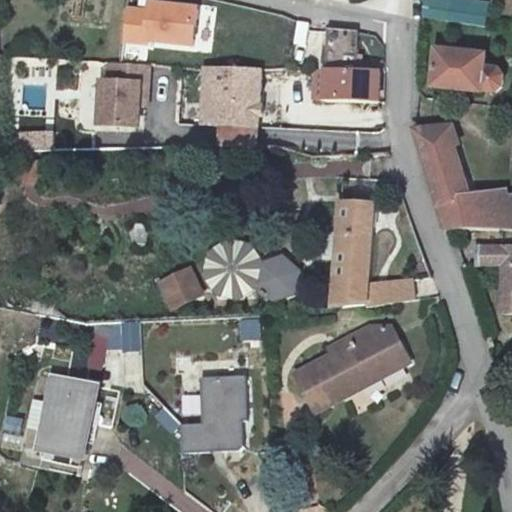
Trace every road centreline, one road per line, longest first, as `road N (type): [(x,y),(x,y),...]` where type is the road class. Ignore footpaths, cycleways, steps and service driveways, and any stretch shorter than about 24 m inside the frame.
road 1 (unclassified): [(436,247),(401,139),(398,28)]
road 2 (residential): [(363,511),(483,382)]
road 3 (unclassified): [(436,247),(483,382)]
